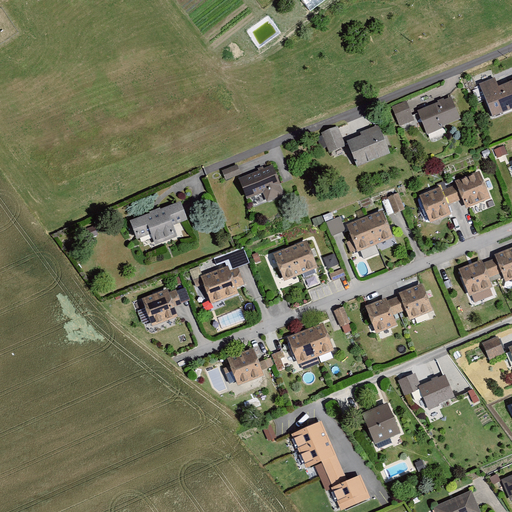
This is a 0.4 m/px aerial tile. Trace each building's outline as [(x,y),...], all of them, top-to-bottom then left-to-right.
[(495,77),(480,82),(492,116),(511,108),(511,84),(510,79),(498,84),(495,77)] [(452,96),(417,110),(427,134),(462,119),(452,96)] [(406,102),(393,107),(400,126),(414,121),(406,102)] [(361,136),(346,141),(356,168),(389,156),(378,126),(360,132),(361,136)] [(338,127),(322,134),(329,153),(345,147),(338,127)] [(504,147),(494,151),(497,159),(507,155),(504,147)] [(241,174),(237,165),(222,171),(225,180),(241,174)] [(272,167),(239,178),(246,199),(263,194),(265,201),(282,195),(272,167)] [(441,187),(420,195),(431,223),(452,215),(448,205),(463,200),(466,208),(491,199),(480,171),(454,181),(456,185),(442,191),(441,187)] [(398,194),(388,198),(395,215),(405,210),(398,194)] [(180,202),(129,220),(136,240),(149,235),(153,245),(177,236),(173,224),(187,219),(180,202)] [(383,212),(347,225),(358,252),(393,239),(383,212)] [(332,235),(346,230),(340,216),(327,221),(332,235)] [(308,242),(274,254),(284,281),(318,268),(308,242)] [(482,260),(458,269),(469,298),(494,289),(492,283),(504,279),(505,283),(511,280),(511,247),(494,255),(495,259),(484,264),(482,260)] [(328,265),(337,263),(335,254),(325,257),(328,265)] [(228,268),(202,277),(212,304),(239,294),(237,290),(244,287),(237,268),(229,271),(228,268)] [(342,269),(329,274),(332,282),(345,277),(342,269)] [(386,298),(366,306),(376,332),(396,324),(393,315),(406,310),(410,320),(434,310),(423,282),(397,292),(399,296),(387,301),(386,298)] [(168,290),(141,299),(151,327),(178,318),(175,308),(182,306),(177,292),(169,294),(168,290)] [(352,322),(344,307),(335,311),(342,326),(352,322)] [(323,323),(287,338),(298,365),(301,364),(303,370),(320,363),(318,356),(334,350),(323,323)] [(498,338),(482,344),(490,362),(505,355),(498,338)] [(255,348),(226,359),(237,388),(265,377),(262,370),(273,366),(270,358),(260,362),(255,348)] [(273,353),(277,367),(285,365),(282,351),(273,353)] [(416,376),(400,383),(405,396),(419,391),(428,411),(456,400),(446,375),(420,386),(416,376)] [(386,403),(361,413),(375,445),(400,434),(386,403)] [(321,422),(290,435),(305,469),(321,462),(342,510),(370,498),(361,475),(347,481),(321,422)] [(511,474),(501,479),(511,502),(511,501),(511,474)] [(481,511),(473,491),(434,508),(435,511),(481,511)]
